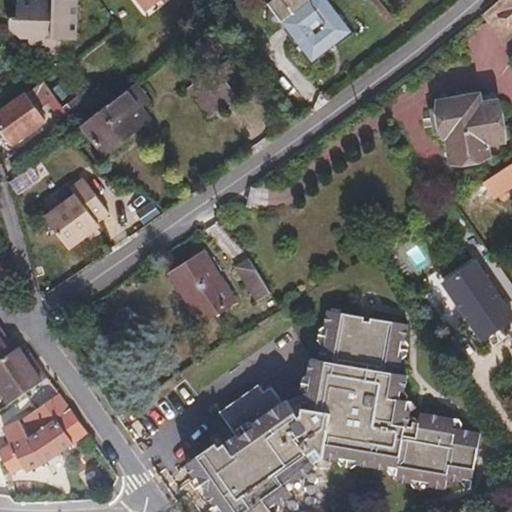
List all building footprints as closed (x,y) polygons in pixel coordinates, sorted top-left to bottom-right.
[(79,39),(79,0),(19,0),(13,29),(41,51),(62,51),(63,38),(79,39)] [(137,0),(146,11),(160,0),(137,0)] [(283,22),(312,0),(311,0),(271,0),(268,3),(271,7),(269,21),(283,22)] [(352,31),(328,0),(311,0),(312,0),(283,22),(313,61),(352,31)] [(511,0),(500,0),(486,13),(508,42),(511,39),(511,0)] [(239,75),(242,73),(231,57),(217,67),(232,88),(243,81),(239,75)] [(239,98),(232,88),(217,67),(188,88),(211,118),(239,98)] [(48,102),(57,96),(44,81),(0,112),(0,122),(14,141),(44,120),(37,111),(48,102)] [(107,152),(152,117),(143,106),(150,99),(137,82),(107,105),(85,123),(107,152)] [(81,119),(104,102),(91,86),(68,104),(81,119)] [(441,101),(442,108),(446,131),(447,138),(450,138),(453,160),(491,154),(490,144),(506,141),(499,100),(483,103),(482,94),(441,101)] [(68,112),(64,106),(57,96),(48,102),(61,117),(68,112)] [(446,131),(442,108),(432,110),(435,133),(446,131)] [(511,163),(485,180),(497,198),(511,188),(511,163)] [(97,220),(109,210),(84,177),(72,187),(76,193),(47,216),(71,246),(86,234),(99,223),(97,220)] [(452,201),(416,224),(427,240),(449,227),(455,238),(470,227),(452,201)] [(90,239),(103,229),(99,223),(86,234),(90,239)] [(172,273),(203,323),(235,302),(204,252),(172,273)] [(238,268),(257,300),(270,291),(250,260),(238,268)] [(511,315),(477,263),(446,283),(484,338),(511,318),(511,315)] [(256,383),(218,407),(230,426),(238,427),(215,442),(213,439),(184,458),(192,471),(196,468),(205,483),(202,485),(211,501),(214,498),(219,506),(216,508),(218,511),(268,511),(264,505),(273,500),(275,503),(289,494),(280,482),(289,476),(291,480),(313,465),(311,462),(319,457),(335,460),(336,456),(352,459),(351,463),(384,470),(385,465),(394,466),(391,482),(407,485),(408,481),(427,484),(427,489),(442,492),(443,481),(460,484),(461,479),(469,480),(478,435),(451,430),(452,420),(423,414),(421,422),(416,421),(415,426),(410,425),(413,410),(410,409),(411,402),(402,400),(404,391),(407,392),(410,375),(401,373),(404,358),(400,357),(403,340),(408,341),(411,325),(373,318),(372,322),(366,321),(367,316),(330,309),(327,326),(332,327),(329,343),(323,342),(320,358),(312,356),(308,374),(313,375),(310,393),(305,392),(301,413),(293,412),(284,399),(279,403),(269,387),(261,392),(256,383)] [(0,361),(17,351),(5,333),(1,335),(0,333),(0,361)] [(17,351),(0,361),(0,392),(6,403),(45,379),(35,362),(31,365),(22,349),(17,351)] [(73,445),(89,433),(65,400),(61,402),(73,445)] [(73,445),(61,402),(3,427),(13,444),(26,464),(29,471),(73,445)] [(13,444),(2,451),(14,471),(26,464),(13,444)]
